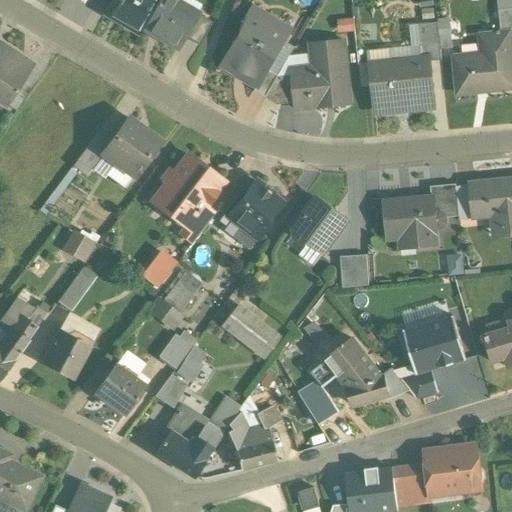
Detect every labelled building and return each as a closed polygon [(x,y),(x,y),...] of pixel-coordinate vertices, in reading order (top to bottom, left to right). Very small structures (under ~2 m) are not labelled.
[(111,0),(104,14),(138,34),(141,29),(158,0),(111,0)] [(180,0),(158,0),(141,29),(176,49),(183,37),(196,14),(178,4),(180,0)] [(511,8),(497,10),(500,33),(508,32),(508,38),(511,37),(511,8)] [(196,14),(183,37),(198,46),(212,23),(196,14)] [(288,37),(250,15),(221,65),(257,86),(259,87),(269,69),(288,37)] [(437,22),(417,24),(421,58),(429,57),(430,61),(441,60),(437,22)] [(362,30),(348,31),(349,44),(363,43),(362,30)] [(500,33),(485,34),(487,53),(453,57),(457,94),(511,88),(511,73),(508,38),(508,32),(500,33)] [(343,41),(310,44),(313,68),(292,70),(292,74),(295,103),(295,109),(349,104),(343,41)] [(31,66),(0,45),(0,101),(5,105),(28,71),(31,66)] [(421,58),(370,63),(373,84),(376,84),(379,111),(406,108),(407,111),(433,108),(430,61),(429,57),(421,58)] [(269,69),(259,87),(257,86),(254,91),(265,98),(278,76),(279,75),(269,69)] [(28,71),(5,105),(15,112),(38,77),(28,71)] [(292,74),(278,76),(265,98),(277,105),(295,103),(292,74)] [(158,141),(126,118),(109,141),(100,153),(102,155),(105,150),(117,158),(113,163),(132,177),(158,141)] [(97,132),(72,165),(87,176),(102,155),(100,153),(109,141),(97,132)] [(199,165),(187,156),(173,175),(168,171),(162,179),(166,183),(160,191),(178,204),(169,216),(182,226),(185,228),(202,206),(206,201),(207,202),(215,192),(214,191),(221,181),(208,171),(205,172),(200,168),(199,165)] [(503,179),(470,183),(473,218),(473,219),(500,217),(502,236),(511,234),(511,180),(504,181),(503,179)] [(283,203),(254,182),(244,194),(227,216),(229,218),(256,238),(283,203)] [(455,185),(430,187),(431,197),(432,197),(434,212),(440,212),(445,217),(446,218),(459,217),(456,186),(455,185)] [(470,185),(456,186),(459,217),(459,220),(473,218),(470,185)] [(235,187),(213,215),(224,224),(229,218),(227,216),(244,194),(235,187)] [(431,197),(383,202),(387,240),(413,238),(414,248),(437,245),(436,230),(441,229),(445,224),(445,218),(446,218),(445,217),(440,212),(434,212),(432,197),(431,197)] [(347,222),(316,199),(293,229),(295,237),(302,242),(309,242),(323,253),(347,222)] [(202,206),(185,228),(182,226),(177,233),(192,244),(213,215),(202,206)] [(63,250),(86,263),(98,243),(75,229),(63,250)] [(366,256),(340,257),(342,288),(369,286),(366,256)] [(163,258),(153,272),(164,280),(174,267),(163,258)] [(82,267),(56,303),(69,312),(95,277),(82,267)] [(184,274),(162,302),(176,313),(198,285),(184,274)] [(210,319),(222,307),(210,295),(198,307),(210,319)] [(21,305),(15,300),(9,307),(16,312),(21,305)] [(37,306),(27,320),(36,326),(46,313),(37,306)] [(278,338),(238,306),(221,326),(231,334),(233,331),(257,349),(254,352),(263,358),(278,338)] [(9,307),(0,319),(0,327),(9,333),(22,316),(16,312),(9,307)] [(99,330),(68,313),(40,362),(72,380),(99,330)] [(9,333),(0,345),(0,379),(14,360),(13,359),(36,326),(27,320),(22,316),(9,333)] [(511,328),(483,336),(491,363),(505,359),(508,369),(511,367),(511,319),(508,321),(511,328)] [(405,334),(417,375),(430,371),(461,362),(449,321),(405,334)] [(175,335),(158,358),(174,369),(191,347),(175,335)] [(351,341),(326,360),(338,376),(348,387),(353,405),(386,396),(387,396),(383,380),(381,377),(351,341)] [(186,357),(176,373),(189,381),(199,364),(186,357)] [(326,360),(312,372),(318,379),(324,387),(338,376),(326,360)] [(144,387),(113,365),(94,392),(124,414),(144,387)] [(391,369),(381,377),(383,380),(387,396),(386,396),(387,400),(409,391),(400,379),(391,369)] [(436,394),(430,371),(417,375),(400,379),(409,391),(416,398),(436,394)] [(186,386),(170,376),(154,397),(172,408),(186,386)] [(324,387),(318,379),(298,392),(319,425),(338,413),(323,389),(324,387)] [(225,398),(205,428),(219,438),(228,425),(238,410),(240,408),(225,398)] [(240,408),(238,410),(228,425),(231,432),(240,427),(245,436),(262,429),(256,415),(247,398),(240,408)] [(270,408),(256,415),(262,429),(267,429),(269,429),(279,423),(270,408)] [(202,426),(177,410),(161,434),(165,436),(176,442),(179,437),(191,444),(195,437),(202,426)] [(205,428),(202,426),(195,437),(212,448),(219,438),(205,428)] [(262,429),(245,436),(240,427),(231,432),(227,434),(235,451),(270,442),(268,431),(269,430),(269,429),(267,429),(262,429)] [(191,444),(179,437),(176,442),(165,436),(154,454),(193,478),(205,461),(204,460),(212,448),(195,437),(191,444)] [(270,442),(235,451),(240,471),(276,462),(270,442)] [(10,455),(0,450),(0,499),(16,508),(23,492),(32,496),(41,477),(7,461),(10,455)] [(474,450),(425,456),(427,466),(431,497),(479,491),(478,485),(482,479),(481,473),(476,470),(474,450)] [(427,466),(392,471),(395,506),(431,501),(431,497),(427,466)] [(395,509),(395,506),(392,471),(391,469),(347,473),(350,506),(350,511),(381,511),(382,510),(395,509)] [(108,498),(82,486),(69,511),(108,511),(103,510),(108,498)] [(314,486),(296,491),(301,509),(319,504),(314,486)]
